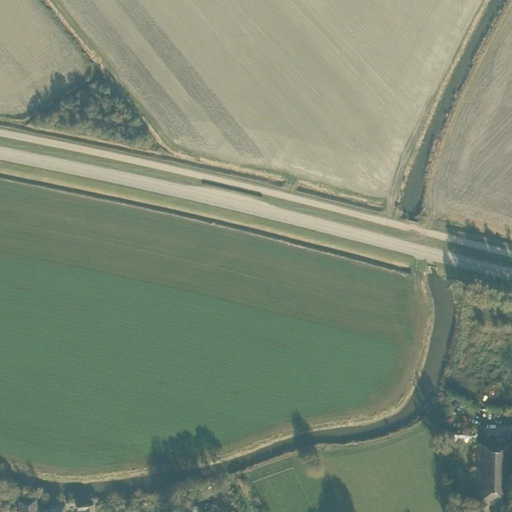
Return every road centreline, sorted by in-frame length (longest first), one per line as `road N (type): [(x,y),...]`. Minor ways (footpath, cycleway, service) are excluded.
road 1 (unclassified): [(511,255),(0,134)]
road 2 (primary): [(511,275),(0,155)]
